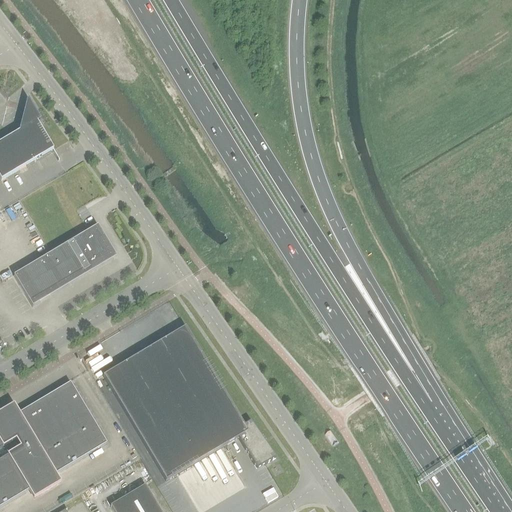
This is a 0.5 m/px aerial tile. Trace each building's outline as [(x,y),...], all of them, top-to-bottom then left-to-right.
[(18,133),(0,143),(0,181),(0,182),(52,151),(58,161),(58,162),(59,161),(37,123),(36,123),(40,121),(27,99),(18,133)] [(33,308),(31,305),(111,257),(105,247),(100,250),(97,244),(104,240),(103,239),(104,239),(97,227),(13,277),(32,308),(33,308)] [(185,328),(102,377),(164,481),(165,483),(238,439),(256,471),(265,466),(275,459),(250,423),(243,427),(185,328)] [(0,508),(28,492),(33,501),(60,484),(55,475),(106,445),(70,384),(18,415),(13,406),(0,413),(0,508)] [(159,511),(144,487),(110,507),(112,511),(159,511)]
